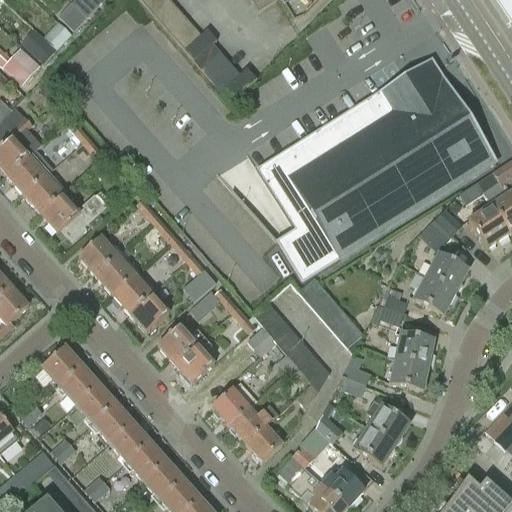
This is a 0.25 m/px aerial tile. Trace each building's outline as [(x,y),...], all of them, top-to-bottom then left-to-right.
[(93,0),(77,0),(71,8),(86,22),(101,7),(93,0)] [(172,7),(166,0),(136,0),(156,22),(172,7)] [(277,3),(274,0),(258,0),(251,5),(258,15),(277,3)] [(172,7),(156,22),(163,30),(179,15),(172,7)] [(86,22),(71,8),(58,21),(74,36),(86,22)] [(187,23),(179,15),(163,30),(170,38),(187,23)] [(187,23),(170,38),(177,47),(194,32),(187,23)] [(49,49),(55,55),(71,38),(58,26),(43,42),(50,48),(49,49)] [(201,39),(194,32),(177,47),(185,55),(201,40),(201,39)] [(206,34),(201,39),(201,40),(185,55),(193,65),(212,48),(216,45),(206,34)] [(219,56),(212,48),(193,65),(201,73),(219,56)] [(55,55),(49,49),(41,58),(47,64),(55,55)] [(0,54),(0,71),(21,91),(39,71),(20,53),(10,64),(0,54)] [(219,56),(201,73),(208,81),(226,64),(219,56)] [(226,64),(208,81),(215,89),(234,72),(226,64)] [(241,80),(240,79),(234,72),(215,89),(222,97),(241,80)] [(246,74),(240,79),(241,80),(222,97),(230,106),(256,84),(246,74)] [(442,82),(286,180),(330,251),(311,263),(306,254),(304,255),(318,278),(495,167),(442,82)] [(0,126),(11,115),(0,104),(0,126)] [(11,115),(0,126),(0,134),(8,142),(25,124),(14,113),(11,115)] [(81,147),(88,141),(71,123),(64,129),(81,147)] [(0,173),(6,180),(28,161),(27,161),(35,154),(40,149),(40,148),(27,134),(32,131),(25,124),(8,142),(0,150),(0,173)] [(88,141),(81,147),(81,148),(74,154),(80,161),(79,162),(85,169),(93,161),(99,167),(105,161),(88,141)] [(28,161),(6,180),(23,199),(45,180),(52,173),(35,154),(27,161),(28,161)] [(511,164),(476,188),(483,198),(499,187),(501,190),(511,183),(511,164)] [(62,199),(45,180),(23,199),(40,218),(62,199)] [(483,198),(476,188),(458,199),(466,209),(483,198)] [(511,195),(490,210),(509,238),(511,236),(511,195)] [(76,214),(62,199),(40,218),(57,238),(60,235),(71,248),(86,234),(83,231),(104,212),(93,199),(76,214)] [(169,249),(176,242),(144,205),(136,211),(169,249)] [(509,238),(490,210),(467,225),(486,253),(509,238)] [(443,214),(433,226),(451,242),(462,230),(443,214)] [(451,242),(433,226),(420,240),(426,245),(431,240),(443,251),(451,242)] [(112,299),(134,280),(100,241),(78,261),(112,299)] [(192,261),(176,242),(169,249),(185,267),(192,261)] [(425,282),(454,298),(467,275),(438,259),(425,282)] [(204,274),(192,261),(185,267),(197,280),(204,274)] [(204,274),(197,280),(182,293),(194,306),(215,287),(209,281),(204,274)] [(0,279),(0,300),(10,291),(0,279)] [(134,280),(112,299),(129,318),(151,298),(134,280)] [(454,298),(425,282),(413,304),(442,320),(454,298)] [(313,283),(298,296),(346,352),(362,339),(313,283)] [(10,291),(0,300),(0,324),(2,327),(0,328),(0,340),(13,330),(10,327),(28,311),(10,291)] [(376,310),(402,320),(407,308),(406,307),(409,299),(386,292),(378,310),(376,310)] [(230,318),(237,312),(221,293),(214,299),(219,305),(230,318)] [(211,297),(190,316),(197,324),(219,305),(214,299),(211,297)] [(168,317),(151,298),(129,318),(146,337),(168,317)] [(310,389),(317,397),(329,378),(267,307),(252,319),(262,332),(246,346),(253,353),(268,340),(276,348),(286,359),(285,360),(294,370),(304,381),(304,382),(311,389),(310,389)] [(402,320),(376,310),(369,327),(377,330),(379,325),(398,331),(402,320)] [(237,312),(230,318),(247,339),(254,332),(237,312)] [(174,369),(203,342),(196,335),(189,341),(179,329),(157,350),(174,369)] [(394,364),(427,371),(432,345),(399,339),(394,364)] [(260,361),(276,348),(268,340),(253,353),(260,361)] [(203,342),(174,369),(191,388),(214,368),(204,357),(211,351),(203,342)] [(64,352),(42,371),(110,447),(160,504),(166,511),(207,511),(165,465),(132,428),(115,408),(81,370),(64,352)] [(294,370),(285,360),(276,367),(286,378),(294,370)] [(427,371),(394,364),(389,389),(422,395),(427,371)] [(349,365),(341,382),(364,391),(370,379),(351,371),(353,366),(349,365)] [(304,381),(294,370),(286,378),(296,389),(304,382),(304,381)] [(364,391),(341,382),(336,392),(360,402),(364,391)] [(248,412),(256,405),(240,387),(232,394),(231,393),(212,411),(228,429),(248,412)] [(317,397),(310,389),(295,402),(306,415),(317,397)] [(21,425),(36,411),(30,405),(17,418),(16,419),(21,425)] [(366,432),(394,450),(408,429),(380,411),(373,406),(366,417),(373,422),(366,432)] [(494,446),(511,426),(511,406),(484,437),(494,446)] [(256,421),(248,412),(228,429),(245,447),(264,430),(265,430),(277,420),(269,410),(256,421)] [(42,417),(36,411),(21,425),(27,431),(42,417)] [(322,418),(314,433),(314,434),(328,447),(333,451),(345,438),(322,418)] [(0,458),(19,443),(13,436),(0,420),(0,458)] [(511,426),(494,446),(504,455),(508,452),(511,448),(511,426)] [(281,448),(265,430),(264,430),(245,447),(261,466),(281,448)] [(394,450),(366,432),(352,453),(380,471),(394,450)] [(314,434),(314,433),(298,450),(301,452),(291,463),(303,473),(312,463),(328,447),(314,434)] [(69,449),(64,444),(50,456),(55,462),(69,449)] [(74,455),(69,449),(55,462),(60,468),(74,455)] [(24,489),(27,493),(55,470),(42,456),(15,478),(24,489)] [(303,473),(291,463),(278,477),(288,487),(286,490),(300,502),(307,495),(315,502),(308,510),(310,511),(346,511),(320,489),(321,488),(303,473)] [(90,511),(55,472),(47,478),(76,511),(90,511)] [(330,478),(321,488),(320,489),(346,511),(362,494),(340,475),(334,482),(330,478)] [(15,478),(0,490),(0,498),(5,505),(24,489),(15,478)] [(511,511),(511,508),(484,484),(479,490),(466,480),(461,488),(455,496),(450,504),(444,511),(443,511),(511,511)] [(98,481),(84,494),(89,500),(104,488),(98,481)] [(109,494),(104,488),(89,500),(94,506),(109,494)] [(54,511),(43,500),(29,511),(54,511)]
